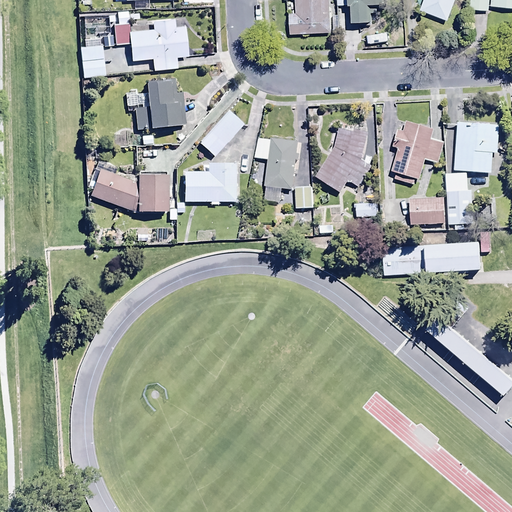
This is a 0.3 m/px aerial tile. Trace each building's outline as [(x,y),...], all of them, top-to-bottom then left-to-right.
[(289,13),(290,34),(329,31),(327,0),(294,0),(295,13),(289,13)] [(335,0),(336,5),(351,5),(351,20),(368,20),(368,2),(386,2),(385,0),(335,0)] [(419,0),(444,11),(449,0),(419,0)] [(151,28),(127,31),(130,61),(151,59),(152,71),(177,68),(175,56),(187,55),(184,24),(173,25),(173,17),(150,19),(151,28)] [(104,76),(101,44),(79,46),(82,79),(104,76)] [(174,79),(144,81),(149,126),(184,124),(182,92),(176,92),(174,79)] [(240,113),(226,101),(198,133),(212,145),(240,113)] [(146,129),(145,106),(133,107),(135,130),(146,129)] [(434,129),(405,120),(402,131),(396,129),(391,147),(397,148),(390,171),(396,173),(394,180),(413,186),(415,179),(419,180),(424,160),(436,164),(443,141),(431,137),(434,129)] [(499,125),(457,122),(453,170),(491,173),(492,153),(497,153),(499,125)] [(333,148),(315,177),(341,193),(346,180),(361,187),(369,168),(364,167),(366,161),(362,160),(368,132),(359,130),(359,132),(338,127),(333,148)] [(296,141),(271,138),(270,141),(257,138),(254,158),(266,159),(263,186),(265,187),(264,201),(280,203),(281,189),(291,190),(296,141)] [(183,161),(184,192),(236,191),(235,152),(206,152),(207,161),(183,161)] [(88,196),(135,211),(167,210),(167,174),(135,174),(136,182),(98,169),(88,196)] [(466,173),(445,174),(448,225),(473,223),(472,190),(467,190),(466,173)] [(312,175),(294,176),(295,198),(313,198),(312,175)] [(355,187),(355,207),(378,206),(378,187),(355,187)] [(410,189),(410,214),(444,214),(444,188),(410,189)] [(483,243),(424,246),(424,254),(388,255),(389,281),(485,277),(483,243)] [(511,378),(437,315),(426,327),(506,395),(511,387),(511,378)]
